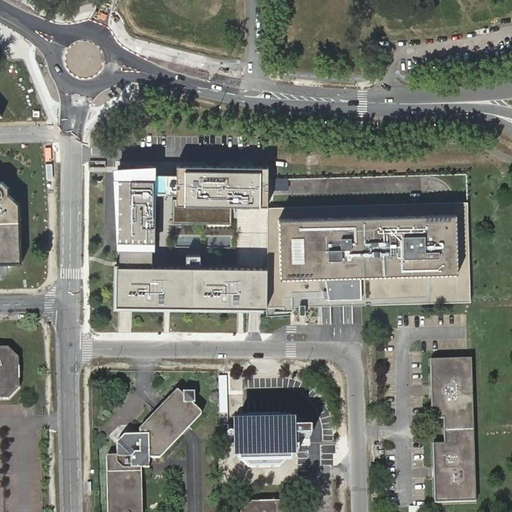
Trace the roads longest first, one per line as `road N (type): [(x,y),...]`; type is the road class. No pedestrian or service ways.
road 1 (residential): [(359,511),(354,365),(347,355),(68,349)]
road 2 (secondary): [(511,110),(250,92),(113,64)]
road 3 (residential): [(69,302),(77,89)]
road 4 (residential): [(71,511),(68,349)]
road 5 (unknown): [(418,447),(421,351),(473,339)]
road 6 (unknown): [(328,485),(320,421),(293,402),(251,401)]
